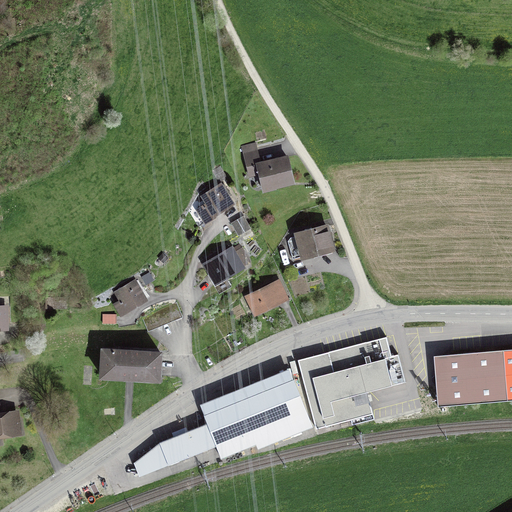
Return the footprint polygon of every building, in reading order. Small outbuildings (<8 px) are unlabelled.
[(263,187),(293,180),(287,157),(261,163),(256,143),(242,147),(250,176),(260,173),(263,187)] [(213,171),(219,181),(226,177),(220,167),(213,171)] [(190,214),(198,226),(215,215),(214,214),(232,203),(227,195),(230,193),(224,184),(203,197),(204,199),(198,203),(201,207),(190,214)] [(251,228),(244,215),(231,223),(238,236),(251,228)] [(296,234),(297,236),(302,256),(303,257),(333,249),(327,226),(312,230),(312,228),(305,229),(305,232),(296,234)] [(293,259),(302,256),(297,236),(291,238),(288,241),(293,259)] [(236,255),(232,248),(205,264),(216,282),(243,267),(249,262),(242,252),(236,255)] [(141,291),(144,289),(138,280),(116,292),(121,300),(115,303),(122,315),(128,311),(127,310),(146,299),(141,291)] [(256,313),(277,303),(275,299),(285,295),(278,281),(247,296),(256,313)] [(66,308),(66,298),(46,298),(46,307),(66,308)] [(147,330),(182,316),(176,302),(142,317),(147,330)] [(387,337),(380,339),(385,358),(392,356),(387,337)] [(333,372),(320,375),(333,423),(372,413),(366,391),(405,381),(398,355),(385,358),(380,339),(328,352),(333,372)] [(511,399),(511,348),(448,354),(448,356),(436,357),(439,392),(437,392),(438,406),(511,399)] [(159,376),(160,353),(103,349),(101,373),(159,376)] [(328,352),(298,360),(316,428),(333,423),(320,375),(333,372),(328,352)] [(168,464),(216,445),(221,457),(256,443),(258,448),(313,426),(294,379),(204,415),(207,423),(160,442),(168,464)] [(0,435),(19,433),(17,412),(0,414),(0,435)]
